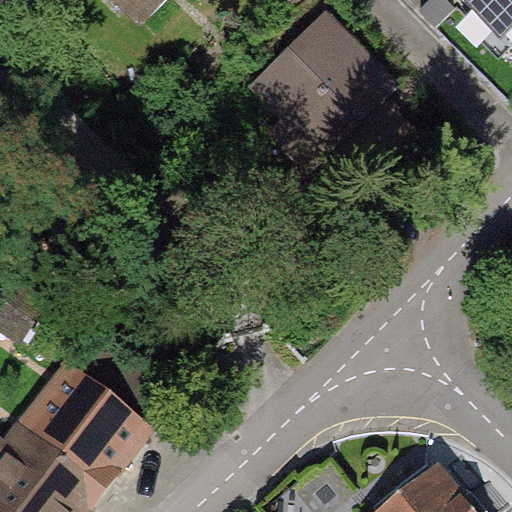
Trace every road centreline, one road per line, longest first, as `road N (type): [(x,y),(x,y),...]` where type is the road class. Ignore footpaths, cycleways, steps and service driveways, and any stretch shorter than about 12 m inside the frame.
road 1 (residential): [(194,511),(390,325)]
road 2 (residential): [(390,325),(511,201)]
road 3 (residential): [(390,325),(511,448)]
